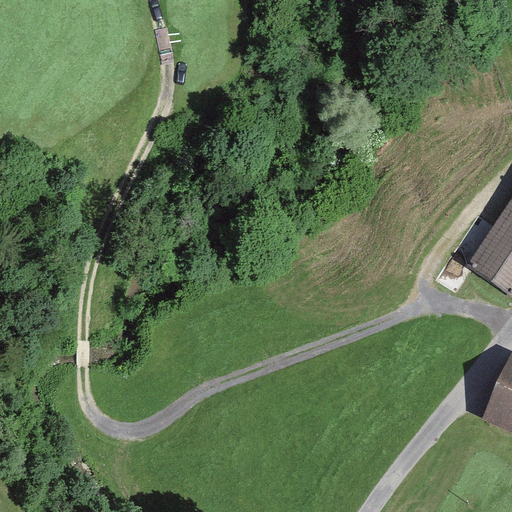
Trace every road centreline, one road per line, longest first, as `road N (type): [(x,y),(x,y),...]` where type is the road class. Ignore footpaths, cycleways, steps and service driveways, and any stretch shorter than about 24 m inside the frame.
road 1 (track): [(155,0),(169,85),(158,126),(86,271),(79,370),(89,406),(112,425),(149,432),(230,381),(447,302),(483,305),(511,320)]
road 2 (unclassified): [(511,324),(368,511)]
